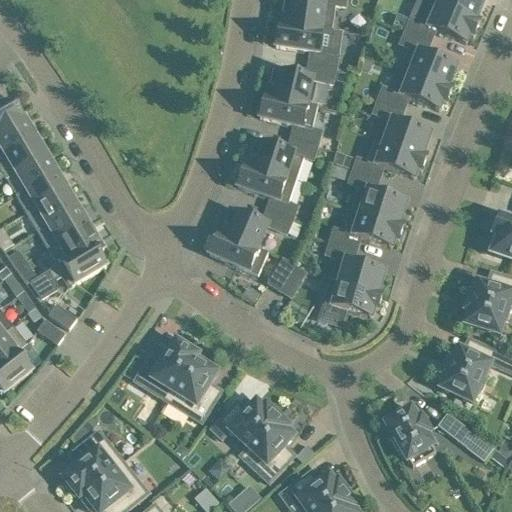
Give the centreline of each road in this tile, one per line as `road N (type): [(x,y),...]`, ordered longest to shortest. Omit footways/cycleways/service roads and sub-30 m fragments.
road 1 (residential): [(344,374),(363,371),(402,337),(511,34)]
road 2 (residential): [(0,19),(161,267)]
road 3 (residential): [(161,267),(233,78),(242,0)]
road 4 (residential): [(9,463),(83,381),(161,267)]
road 5 (residential): [(161,267),(280,353),(344,374)]
road 6 (residential): [(344,374),(370,468),(398,511)]
